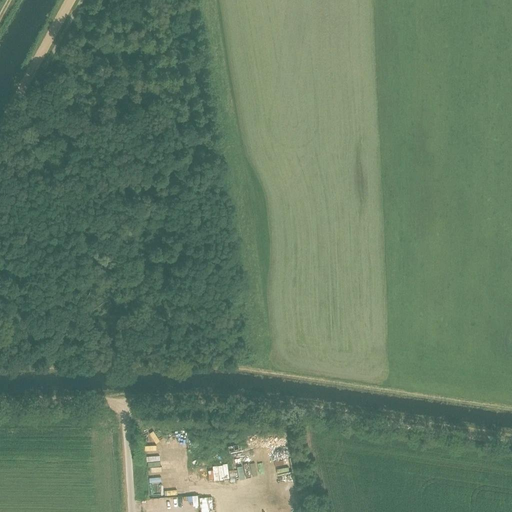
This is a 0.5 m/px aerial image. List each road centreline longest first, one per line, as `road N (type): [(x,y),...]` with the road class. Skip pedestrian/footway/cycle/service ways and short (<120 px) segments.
road 1 (track): [(511,441),(196,400),(0,401)]
road 2 (track): [(0,127),(68,0)]
